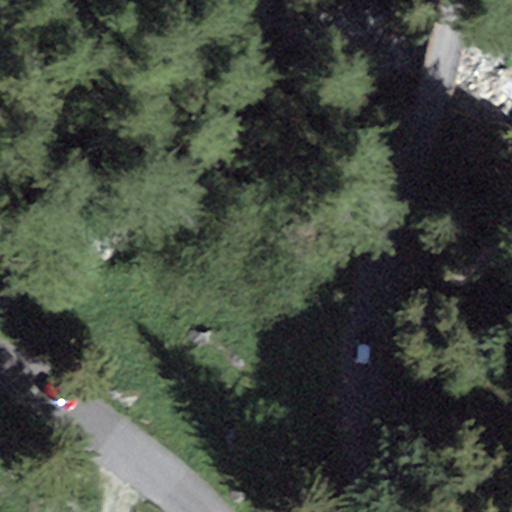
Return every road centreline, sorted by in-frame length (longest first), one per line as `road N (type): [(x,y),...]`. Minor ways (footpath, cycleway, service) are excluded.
road 1 (unclassified): [(375,511),(359,440),(362,333),(375,267),(462,0)]
road 2 (unclassified): [(0,365),(117,444),(194,511)]
